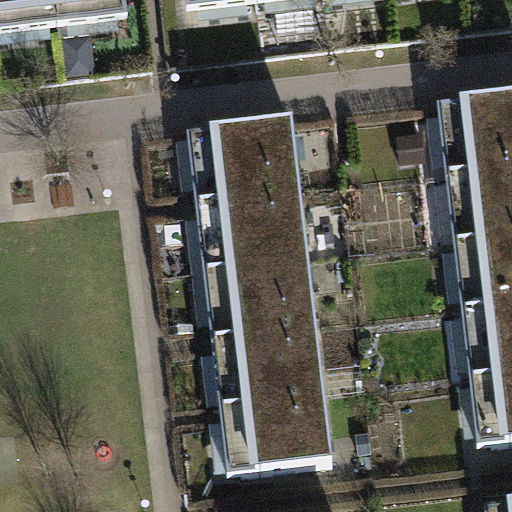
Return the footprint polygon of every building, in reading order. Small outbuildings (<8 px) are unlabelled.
[(0,0),(0,38),(44,34),(40,0),(0,0)] [(110,0),(40,0),(44,34),(114,26),(110,0)] [(172,0),(174,16),(238,9),(237,0),(172,0)] [(305,0),(237,0),(238,9),(305,2),(305,0)] [(511,110),(447,119),(455,182),(511,175),(511,110)] [(197,145),(205,209),(284,199),(276,135),(197,145)] [(511,243),(511,175),(455,182),(463,250),(511,243)] [(292,266),(284,199),(205,209),(214,276),(292,266)] [(511,314),(511,243),(463,250),(472,319),(511,314)] [(301,335),(292,266),(214,276),(222,345),(301,335)] [(511,314),(472,319),(481,391),(511,386),(511,314)] [(222,345),(231,417),(310,407),(301,335),(222,345)] [(511,457),(511,386),(481,391),(490,460),(511,457)] [(319,477),(310,407),(231,417),(240,486),(319,477)]
